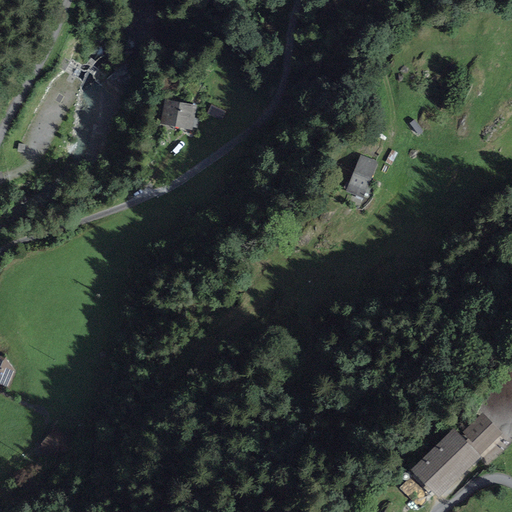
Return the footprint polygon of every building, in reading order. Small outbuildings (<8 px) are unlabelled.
[(86,69),(73,60),(67,70),(80,78),(86,69)] [(227,106),(214,100),(209,109),(223,115),(227,106)] [(167,101),(163,121),(190,127),(194,107),(167,101)] [(26,144),(18,143),(17,153),(24,154),(26,144)] [(361,157),(348,190),(363,196),(366,189),(364,188),(375,162),(361,157)] [(0,355),(0,385),(7,389),(16,371),(5,358),(0,355)] [(461,441),(460,441),(454,435),(418,470),(438,490),(497,433),(482,417),(465,434),(469,438),(467,440),(466,441),(465,441),(465,442),(464,442),(463,442),(462,442),(462,441),(461,441)] [(88,437),(91,424),(81,422),(78,437),(88,437)] [(55,430),(44,443),(45,444),(41,449),(47,454),(51,448),(57,454),(61,448),(64,451),(74,439),(67,433),(63,437),(55,430)]
